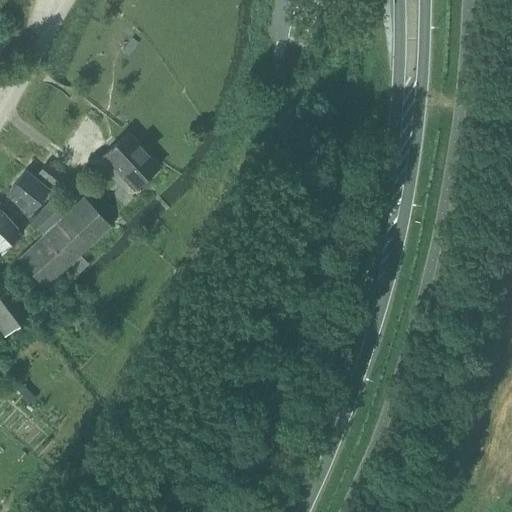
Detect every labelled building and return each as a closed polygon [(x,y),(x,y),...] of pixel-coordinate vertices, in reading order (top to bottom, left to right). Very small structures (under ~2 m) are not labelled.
[(109,168),(120,180),(123,177),(134,189),(159,166),(128,133),(103,155),(113,165),(109,168)] [(54,186),(62,175),(46,163),(38,173),(40,175),(37,179),(26,170),(7,194),(30,212),(49,189),(46,186),(49,182),(54,186)] [(84,197),(61,218),(87,247),(88,247),(110,226),(84,197)] [(64,214),(51,200),(29,221),(42,234),(64,214)] [(0,207),(0,250),(22,230),(0,207)] [(87,247),(61,218),(18,258),(45,287),(68,264),(77,274),(89,263),(80,254),(87,247)] [(0,295),(0,313),(11,328),(12,329),(26,318),(6,291),(0,295)] [(22,450),(18,456),(23,460),(27,455),(22,450)]
